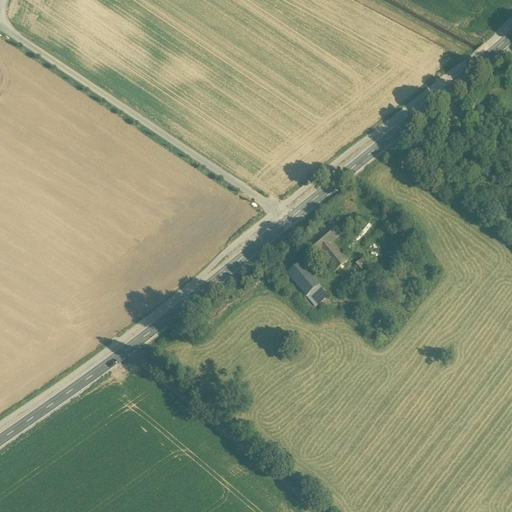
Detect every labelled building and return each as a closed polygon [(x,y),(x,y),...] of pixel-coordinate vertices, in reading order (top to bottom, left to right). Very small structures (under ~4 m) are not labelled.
[(332,224),(309,243),(319,255),(333,243),(342,236),(332,224)] [(390,228),(383,234),(387,238),(394,232),(390,228)] [(348,261),(333,243),(319,255),(335,273),(340,268),(342,270),(344,268),(342,266),(348,261)] [(368,266),(362,259),(356,264),(362,271),(368,266)] [(320,286),(301,263),(287,275),(306,297),(307,297),(318,287),(320,286)] [(318,287),(307,297),(316,307),(327,298),(318,287)]
